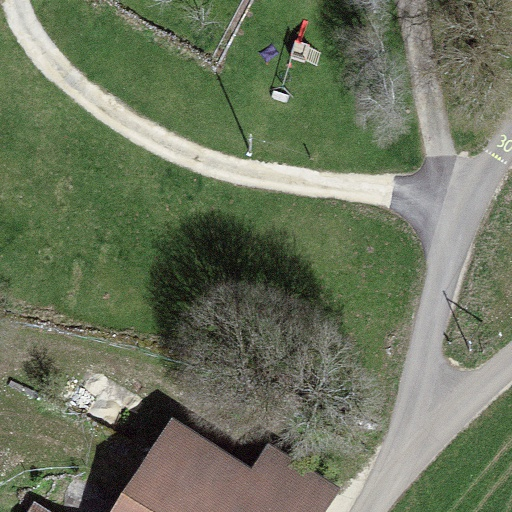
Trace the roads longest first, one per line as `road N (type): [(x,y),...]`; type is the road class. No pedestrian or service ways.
road 1 (unclassified): [(429,285),(435,194),(423,173),(342,177),(223,155),(121,110),(24,26),(18,0)]
road 2 (unclassified): [(429,285),(511,138)]
road 3 (unclassified): [(416,445),(429,285)]
road 4 (unclassified): [(511,364),(416,445)]
